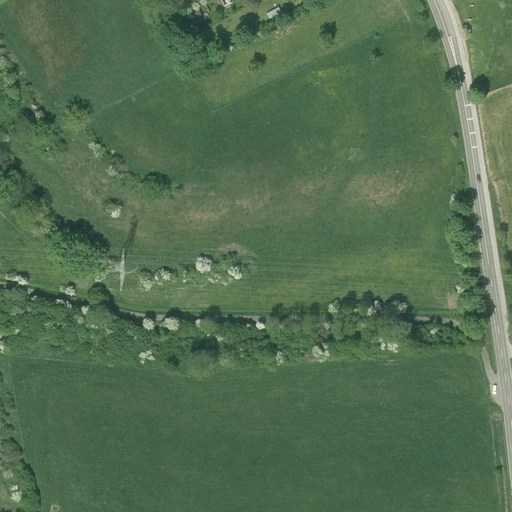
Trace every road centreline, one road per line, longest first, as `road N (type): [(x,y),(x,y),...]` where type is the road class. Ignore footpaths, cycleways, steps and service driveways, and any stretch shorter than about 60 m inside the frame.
road 1 (track): [(506,386),(488,381),(478,340),(455,323),(132,316),(0,287)]
road 2 (tertiary): [(435,0),(458,73),(511,438)]
